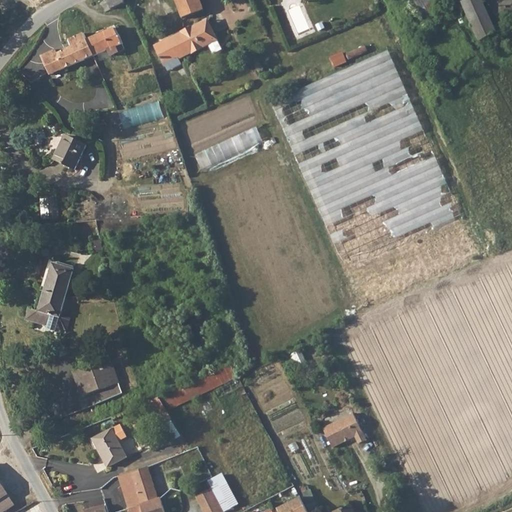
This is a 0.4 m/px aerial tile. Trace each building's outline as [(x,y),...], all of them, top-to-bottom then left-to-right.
[(108,0),(113,10),(125,5),(127,5),(124,0),(108,0)] [(176,0),(184,17),(205,9),(201,0),(176,0)] [(412,0),(414,3),(425,17),(439,10),(433,0),(412,0)] [(480,0),(473,0),(463,5),(473,26),(471,27),(479,42),(495,33),(480,0)] [(501,25),(511,17),(511,0),(501,0),(492,6),(490,7),(501,25)] [(137,20),(133,22),(139,37),(143,35),(137,20)] [(209,20),(173,38),(185,59),(211,45),(216,54),(224,49),(209,20)] [(133,40),(139,37),(133,22),(116,30),(122,45),(133,40)] [(110,55),(124,49),(122,45),(116,30),(116,29),(89,41),(94,57),(107,51),(110,55)] [(75,47),(89,41),(86,34),(71,40),(75,47)] [(155,47),(168,71),(181,65),(179,61),(185,59),(173,38),(155,47)] [(133,40),(122,45),(124,49),(134,45),(133,40)] [(94,57),(89,41),(75,47),(59,54),(56,50),(42,56),(52,75),(94,57)] [(480,255),(390,49),(273,100),(363,306),(480,255)] [(336,67),(348,62),(344,52),(332,57),(336,67)] [(48,102),(59,97),(48,75),(38,80),(48,102)] [(127,130),(166,117),(161,102),(122,115),(127,130)] [(204,170),(266,145),(259,128),(197,153),(204,170)] [(63,150),(60,149),(55,160),(73,168),(85,144),(70,137),(63,150)] [(59,196),(42,197),(43,219),(60,219),(59,196)] [(129,200),(104,202),(105,215),(130,213),(129,200)] [(45,293),(66,300),(75,270),(54,264),(45,293)] [(66,300),(45,293),(40,311),(29,308),(26,321),(47,327),(47,330),(57,333),(58,331),(67,333),(71,318),(62,316),(66,300)] [(231,360),(162,394),(169,408),(236,372),(231,360)] [(117,361),(110,364),(119,385),(127,407),(131,405),(117,361)] [(82,399),(119,385),(110,364),(75,377),(82,399)] [(119,385),(82,399),(78,400),(87,423),(127,407),(119,385)] [(186,406),(172,413),(179,426),(193,419),(186,406)] [(352,416),(322,431),(333,450),(355,440),(358,447),(366,443),(352,416)] [(120,428),(92,442),(106,470),(125,461),(117,444),(126,440),(120,428)] [(168,465),(157,471),(162,480),(172,474),(168,465)] [(145,466),(121,475),(124,484),(120,486),(128,509),(157,501),(145,466)] [(0,510),(15,501),(0,478),(0,510)] [(268,486),(260,489),(264,496),(272,493),(268,486)] [(195,498),(199,505),(215,497),(211,489),(195,498)] [(199,505),(201,508),(202,511),(228,511),(226,507),(221,509),(215,497),(199,505)] [(306,511),(299,498),(277,509),(278,511),(306,511)] [(163,511),(160,500),(157,501),(128,509),(128,511),(163,511)] [(361,511),(358,503),(338,511),(361,511)]
